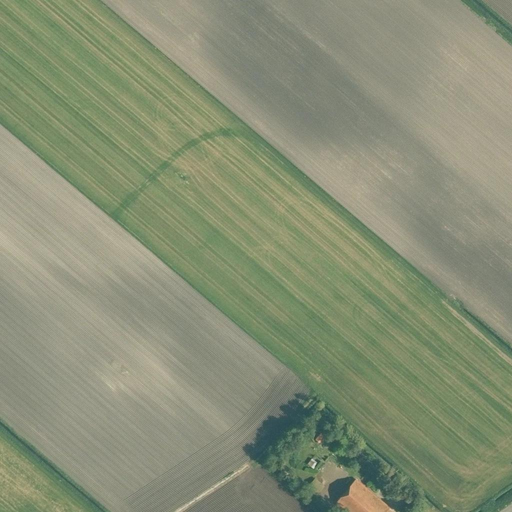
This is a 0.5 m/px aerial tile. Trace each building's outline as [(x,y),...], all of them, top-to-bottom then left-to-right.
[(321,433),(316,440),(321,444),(326,437),(321,433)] [(314,467),(320,461),(316,456),(309,462),(314,467)] [(364,460),(358,467),(363,471),(369,465),(364,460)] [(315,480),(307,490),(316,498),(325,487),(315,480)] [(392,510),(357,480),(337,504),(345,511),(391,511),(392,510)]
